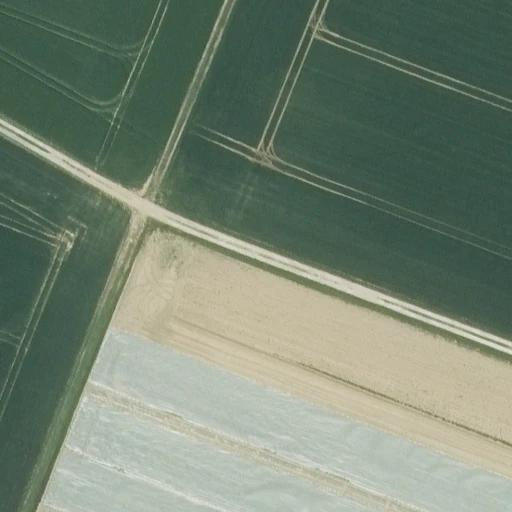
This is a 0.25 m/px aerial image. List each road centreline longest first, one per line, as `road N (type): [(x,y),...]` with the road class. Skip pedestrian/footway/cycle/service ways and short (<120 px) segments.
road 1 (track): [(511,353),(143,213),(0,126)]
road 2 (track): [(25,511),(143,213)]
road 3 (track): [(229,0),(143,213)]
